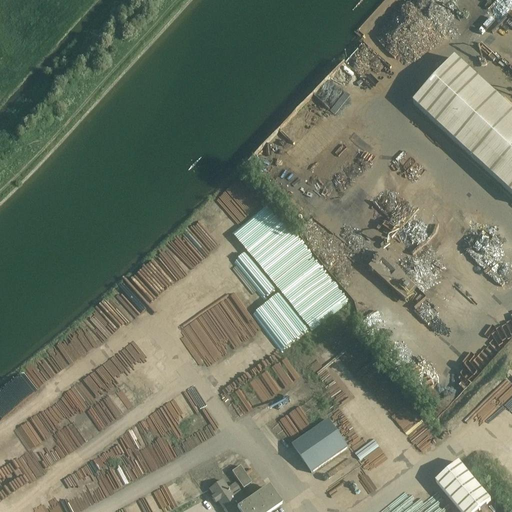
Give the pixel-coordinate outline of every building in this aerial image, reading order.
[(511,111),(455,59),(413,105),(511,195),(511,111)] [(311,474),(347,448),(328,421),(292,446),(311,474)] [(478,511),(491,501),(459,463),(435,483),(459,511),(478,511)] [(243,489),(251,484),(240,467),(231,473),(243,489)] [(270,511),(280,505),(267,486),(247,502),(235,484),(227,489),(222,481),(209,490),(214,497),(211,499),(215,504),(218,502),(224,511),(270,511)]
